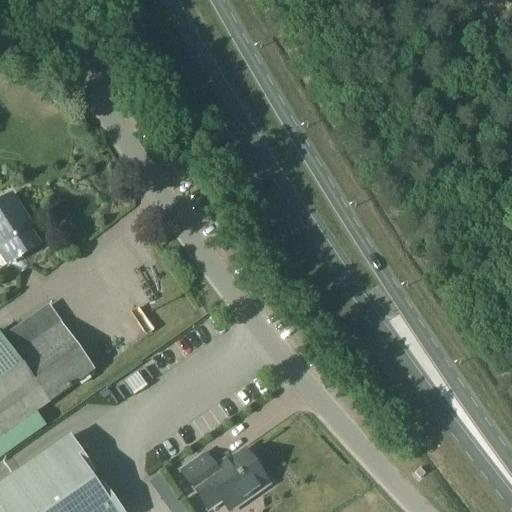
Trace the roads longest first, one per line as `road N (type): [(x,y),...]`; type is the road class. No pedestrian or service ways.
road 1 (unclassified): [(425,511),(289,370),(31,0)]
road 2 (primary): [(174,0),(379,318),(511,499)]
road 3 (primary): [(511,462),(389,287),(219,0)]
road 4 (unknown): [(0,476),(66,426),(115,407),(153,420)]
